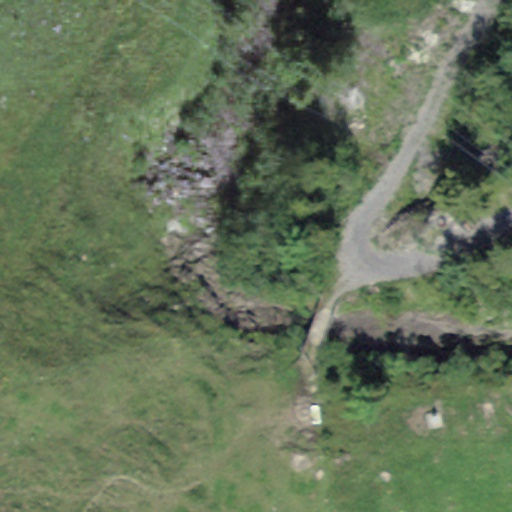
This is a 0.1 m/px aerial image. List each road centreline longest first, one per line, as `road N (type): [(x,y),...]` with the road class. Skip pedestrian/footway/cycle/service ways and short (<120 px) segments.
road 1 (track): [(360,260),(358,240),(491,0)]
road 2 (track): [(360,260),(335,284),(280,429)]
road 3 (track): [(511,234),(390,270),(360,260)]
